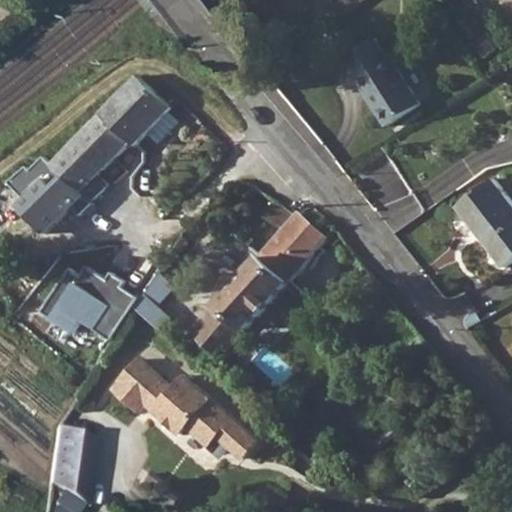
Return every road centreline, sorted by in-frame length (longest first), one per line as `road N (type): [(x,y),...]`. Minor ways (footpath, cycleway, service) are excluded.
road 1 (residential): [(511,413),(191,28)]
road 2 (unknown): [(148,240),(281,135)]
